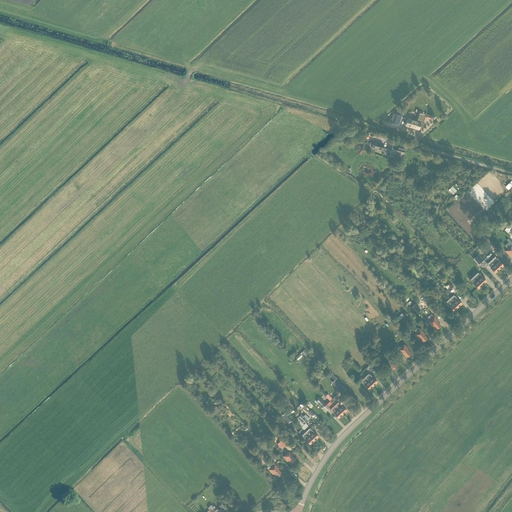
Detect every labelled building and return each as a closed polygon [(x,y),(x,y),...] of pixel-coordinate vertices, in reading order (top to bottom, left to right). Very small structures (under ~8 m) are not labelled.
[(417,121),(410,119),(408,118),(406,125),(408,126),(419,129),(421,122),(420,122),(421,120),(422,120),(424,115),(419,113),(417,121)] [(391,123),(398,125),(401,116),(394,114),(391,123)] [(383,143),(373,140),(373,141),(370,140),(368,146),(371,147),(381,150),(383,143)] [(396,145),(393,144),(391,151),(390,150),(389,155),(400,158),(401,154),(403,154),(404,148),(399,147),(400,146),(396,144),(396,145)] [(453,186),(452,186),(448,190),(452,194),(457,190),(455,189),(456,188),(454,186),(453,186)] [(445,230),(446,229),(438,220),(437,221),(445,230)] [(501,253),(504,250),(499,244),(496,247),(501,253)] [(487,263),(478,254),(476,255),(473,257),(474,258),(482,268),(487,263)] [(494,264),(499,269),(503,265),(499,260),(497,258),(495,260),(496,262),(494,264)] [(499,269),(494,264),(493,265),(491,263),(489,266),(490,268),(495,273),(499,269)] [(473,283),(482,276),(479,273),(478,273),(476,270),(468,277),(471,280),(471,281),(473,283)] [(482,276),(473,283),(478,288),(486,281),(482,276)] [(455,297),(451,300),(453,302),(458,307),(462,303),(455,296),(455,297)] [(449,306),(453,302),(451,300),(448,297),(444,300),(447,303),(449,306)] [(453,311),(458,307),(453,302),(449,306),(453,311)] [(410,308),(416,314),(421,309),(415,303),(410,308)] [(404,315),(399,309),(392,315),(397,322),(404,315)] [(438,321),(431,313),(425,319),(428,322),(432,327),(433,326),(436,329),(441,325),(437,322),(438,321)] [(416,332),(414,335),(418,339),(419,338),(422,342),(427,338),(424,334),(425,333),(419,327),(417,329),(417,328),(414,330),(416,332)] [(406,357),(410,353),(407,349),(408,349),(404,344),(398,350),(402,354),(403,354),(406,357)] [(377,355),(376,354),(373,356),(378,362),(381,359),(378,355),(377,355)] [(392,370),(397,366),(394,362),(394,361),(390,357),(384,362),(388,367),(389,366),(392,370)] [(373,372),(376,369),(371,364),(368,367),(373,372)] [(368,381),(373,386),(377,382),(371,375),(367,372),(363,375),(366,378),(368,381)] [(363,375),(359,379),(362,382),(363,383),(369,390),(373,386),(368,381),(366,378),(363,375)] [(338,397),(336,395),(330,400),(333,403),(336,400),(336,399),(338,397)] [(286,405),(290,402),(284,396),(280,399),(286,405)] [(333,403),(330,400),(326,404),(320,397),(316,401),(325,411),(329,407),(333,403)] [(336,407),(342,414),(346,410),(344,407),(346,405),(346,404),(345,403),(344,403),(342,405),(340,403),(339,403),(336,407)] [(338,418),(342,414),(336,407),(334,408),(331,411),(338,418)] [(294,418),(287,411),(282,415),(289,423),(294,418)] [(309,435),(314,440),(318,436),(313,431),(308,427),(309,426),(305,422),(309,419),(305,414),(303,416),(301,414),(295,419),(304,429),(307,433),(309,435)] [(303,436),(303,437),(305,439),(310,444),(314,440),(309,435),(307,433),(303,436)] [(280,441),(285,447),(289,444),(283,438),(280,441)] [(261,442),(258,445),(267,454),(270,451),(261,442)] [(291,463),(296,459),(292,456),(293,455),(289,450),(283,456),(287,461),(288,460),(291,463)] [(274,464),(272,462),(269,466),(271,468),(268,469),(273,474),(274,473),(277,477),(281,472),(278,469),(279,468),(275,464),(274,464)] [(218,510),(216,511),(224,511),(226,508),(222,503),(219,506),(221,509),(220,510),(219,509),(218,510)]
